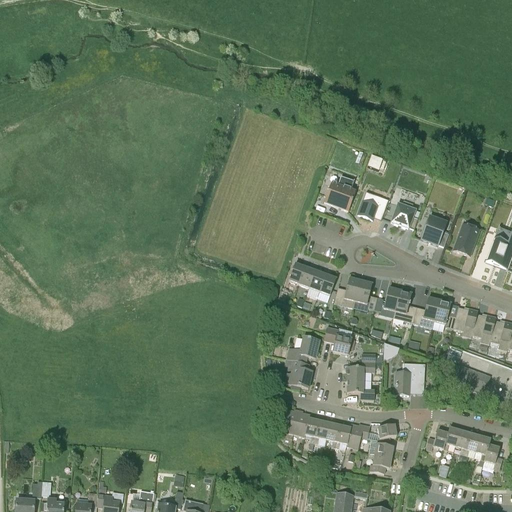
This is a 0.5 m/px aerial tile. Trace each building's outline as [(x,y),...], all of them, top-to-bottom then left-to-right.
[(371,157),(367,168),(378,172),(382,161),(371,157)] [(340,179),(338,187),(331,184),(323,205),(348,214),(355,193),(351,192),(355,180),(354,180),(353,183),(340,179)] [(357,217),(372,223),(372,222),(380,225),(388,204),(365,196),(357,217)] [(411,211),(412,207),(403,204),(401,208),(397,206),(390,225),(394,226),(393,227),(405,231),(405,230),(413,233),(417,222),(413,220),(415,213),(411,211)] [(445,226),(429,220),(421,242),(437,248),(438,247),(443,249),(448,236),(443,234),(445,226)] [(453,253),(469,259),(479,233),(462,226),(453,253)] [(485,263),(507,272),(511,259),(511,234),(508,240),(495,235),(485,263)] [(298,287),(305,270),(294,266),(288,283),(298,287)] [(309,291),(315,273),(305,270),(298,287),(309,291)] [(319,294),(325,277),(315,273),(309,291),(319,294)] [(325,277),(319,294),(329,298),(336,281),(325,277)] [(353,311),(355,304),(360,283),(349,281),(346,292),(337,290),(333,306),(353,311)] [(355,304),(366,307),(371,286),(360,283),(355,304)] [(394,314),(399,293),(388,290),(383,311),(394,314)] [(412,325),(416,310),(408,308),(411,296),(399,293),(394,314),(393,321),(412,325)] [(374,313),(377,300),(371,299),(368,311),(374,313)] [(295,307),(302,309),(304,302),(298,300),(295,307)] [(379,318),(383,302),(377,300),(373,317),(379,318)] [(432,330),(434,324),(439,303),(427,300),(424,312),(416,310),(412,325),(432,330)] [(434,324),(445,327),(450,306),(439,303),(434,324)] [(458,310),(455,320),(456,320),(453,331),(463,334),(461,339),(470,341),(471,338),(476,317),(477,313),(468,311),(468,313),(458,310)] [(488,347),(489,344),(494,323),(495,320),(486,318),(486,319),(476,317),(471,338),(481,340),(479,345),(488,347)] [(446,331),(453,332),(453,331),(456,320),(455,320),(449,318),(449,320),(446,331)] [(506,354),(507,351),(511,331),(511,326),(504,324),(504,325),(494,323),(489,344),(499,347),(497,352),(506,354)] [(351,341),(351,343),(337,339),(338,333),(327,330),(324,343),(334,346),(332,354),(347,358),(348,352),(352,353),(355,343),(351,341)] [(319,343),(309,341),(303,340),(299,354),(289,351),(286,361),(294,363),(304,366),(306,359),(315,361),(319,343)] [(457,365),(461,354),(450,350),(446,361),(457,365)] [(361,365),(375,365),(375,356),(362,356),(361,365)] [(308,367),(304,366),(294,363),(290,377),(286,376),(284,385),(308,391),(312,374),(307,373),(308,367)] [(374,375),(375,365),(361,365),(361,370),(347,370),(346,383),(364,383),(364,375),(374,375)] [(394,397),(408,398),(409,385),(419,386),(420,367),(403,366),(402,375),(395,375),(394,397)] [(490,380),(460,369),(451,366),(446,378),(455,381),(453,386),(483,397),(490,380)] [(364,392),(364,383),(346,383),(346,395),(360,396),(360,401),(374,402),(374,392),(364,392)] [(292,437),(298,415),(286,412),(284,422),(281,434),(292,437)] [(305,438),(308,421),(309,417),(298,415),(292,437),(304,440),(305,438)] [(308,421),(305,438),(311,439),(308,451),(312,452),(313,446),(314,446),(319,424),(308,421)] [(325,443),(329,426),(319,424),(314,446),(317,447),(319,441),(325,443)] [(334,451),(339,428),(329,426),(325,443),(332,444),(331,450),(334,451)] [(360,440),(363,429),(351,427),(350,431),(346,447),(347,448),(346,449),(358,452),(361,440),(360,440)] [(367,442),(367,439),(369,429),(363,428),(363,427),(363,429),(360,440),(361,440),(367,442)] [(379,441),(390,440),(396,439),(394,427),(377,430),(379,441)] [(346,447),(350,431),(339,428),(334,451),(338,451),(340,446),(346,447)] [(454,450),(459,433),(449,430),(447,436),(442,453),(443,453),(441,458),(445,459),(447,454),(448,448),(454,450)] [(442,453),(447,436),(437,433),(434,442),(428,440),(425,452),(431,453),(432,450),(442,453)] [(461,464),(469,436),(459,433),(454,450),(460,451),(459,457),(457,463),(461,464)] [(475,456),(480,439),(469,436),(461,464),(465,465),(468,454),(475,456)] [(484,464),(488,448),(490,442),(480,439),(475,456),(481,457),(479,463),(484,464)] [(373,458),(390,461),(393,449),(388,449),(390,440),(379,441),(377,442),(373,458)] [(502,462),(496,460),(499,451),(488,448),(484,464),(494,467),(493,471),(499,473),(502,462)] [(310,464),(315,466),(318,460),(312,458),(310,464)] [(373,458),(373,462),(372,468),(370,468),(369,474),(383,477),(385,471),(389,471),(390,461),(373,458)] [(502,470),(509,471),(510,465),(504,463),(502,470)] [(173,487),(182,489),(184,478),(175,477),(173,487)] [(98,495),(105,496),(106,489),(103,488),(103,483),(99,483),(98,495)] [(65,511),(66,502),(56,501),(50,501),(51,485),(42,485),(42,487),(41,498),(47,499),(46,511),(65,511)] [(41,498),(42,487),(33,486),(32,501),(41,501),(41,498)] [(153,505),(154,495),(154,486),(151,486),(150,495),(140,494),(139,504),(131,503),(129,511),(150,511),(151,505),(153,505)] [(174,511),(178,511),(180,511),(183,495),(176,494),(174,505),(168,504),(167,507),(159,506),(158,511),(174,511)] [(351,511),(353,497),(336,494),(333,511),(351,511)] [(117,511),(118,510),(119,506),(122,506),(123,496),(112,495),(112,503),(104,502),(103,508),(102,511),(117,511)] [(33,511),(34,503),(26,503),(16,502),(15,511),(33,511)]
